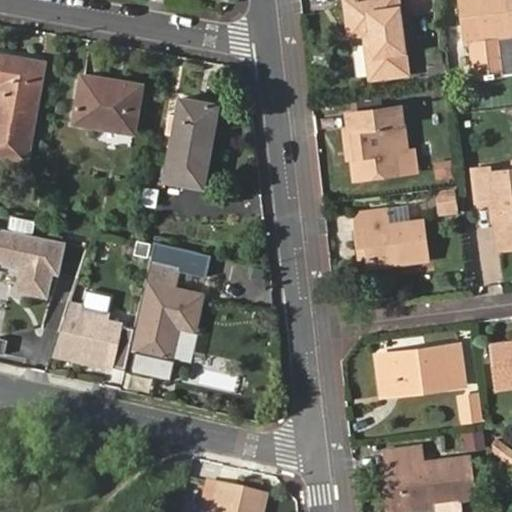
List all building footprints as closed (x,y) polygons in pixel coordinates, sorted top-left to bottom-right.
[(358,33),(364,76),(403,72),(393,0),(342,0),(346,35),(358,33)] [(511,0),(466,0),(471,36),(475,37),(479,74),(507,71),(503,33),(511,31),(511,0)] [(0,152),(24,157),(42,64),(0,56),(0,152)] [(81,74),(73,121),(132,131),(140,85),(81,74)] [(215,103),(177,98),(164,179),(201,185),(215,103)] [(363,149),(358,150),(361,173),(403,168),(402,147),(411,145),(406,103),(354,109),(356,124),(352,125),(354,144),(357,145),(362,143),(363,149)] [(458,178),(456,160),(440,161),(442,178),(458,178)] [(507,238),(511,237),(511,168),(502,170),(501,163),(481,166),(485,197),(503,195),(507,238)] [(460,207),(459,188),(442,191),(443,208),(460,207)] [(373,243),(374,251),(375,263),(434,256),(430,218),(395,222),(393,207),(362,211),(365,243),(373,243)] [(0,262),(2,263),(2,265),(18,269),(13,291),(45,298),(51,273),(55,273),(61,242),(0,228),(0,262)] [(144,257),(147,244),(134,241),(131,254),(144,257)] [(366,253),(374,251),(373,243),(365,243),(366,253)] [(193,330),(201,294),(172,287),(177,266),(153,261),(133,350),(169,360),(178,327),(193,330)] [(233,264),(226,302),(250,307),(257,269),(233,264)] [(105,312),(67,302),(51,353),(64,356),(71,352),(92,357),(97,364),(123,370),(132,328),(103,322),(105,312)] [(511,340),(492,343),(497,386),(511,384),(511,340)] [(378,393),(396,390),(395,384),(435,379),(436,386),(470,381),(465,341),(373,352),(378,393)] [(97,364),(92,357),(71,352),(64,356),(97,364)] [(395,384),(396,390),(436,386),(435,379),(395,384)] [(483,421),(478,394),(459,396),(462,425),(483,421)] [(465,449),(484,447),(483,430),(463,432),(465,449)] [(511,445),(497,438),(491,451),(511,462),(511,445)] [(397,499),(430,496),(467,492),(463,451),(416,456),(415,447),(385,451),(388,468),(393,468),(397,499)] [(430,505),(430,496),(397,499),(393,468),(388,468),(382,469),(387,510),(430,505)] [(255,511),(259,495),(216,485),(209,511),(255,511)] [(260,511),(264,496),(259,495),(255,511),(260,511)] [(462,498),(435,502),(436,511),(456,511),(464,511),(462,498)]
